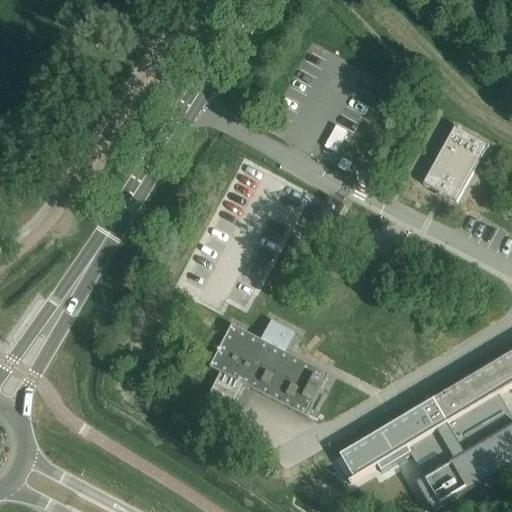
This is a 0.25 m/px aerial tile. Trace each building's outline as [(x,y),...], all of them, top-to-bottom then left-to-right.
[(457,206),(489,148),(456,129),(424,187),(424,188),(457,206)] [(330,200),(318,220),(334,229),(345,209),(330,200)] [(307,421),(329,378),(286,356),(296,337),(272,324),(262,343),(234,329),(212,371),(221,376),(244,388),(307,421)] [(439,342),(437,344),(442,351),(453,344),(449,337),(439,342)] [(435,345),(424,352),(428,359),(440,352),(435,345)] [(429,407),(341,459),(355,483),(350,486),(351,487),(379,470),(382,476),(412,458),(426,481),(416,487),(431,511),(442,511),(511,470),(511,418),(500,398),(509,392),(511,390),(511,357),(434,404),(429,407)] [(221,376),(211,397),(233,408),(244,388),(221,376)]
